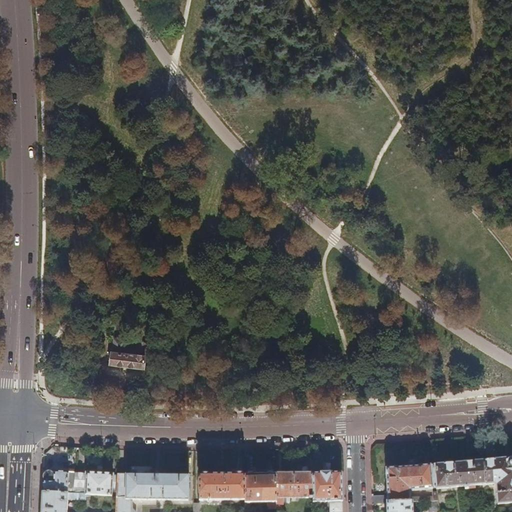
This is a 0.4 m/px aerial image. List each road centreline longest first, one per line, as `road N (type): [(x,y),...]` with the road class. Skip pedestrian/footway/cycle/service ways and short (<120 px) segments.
road 1 (secondary): [(11,0),(21,147),(14,416)]
road 2 (tertiary): [(357,421),(187,427),(14,416)]
road 3 (tertiary): [(511,410),(357,421)]
